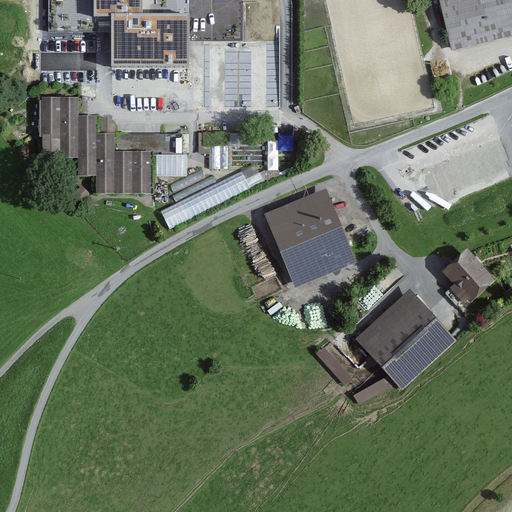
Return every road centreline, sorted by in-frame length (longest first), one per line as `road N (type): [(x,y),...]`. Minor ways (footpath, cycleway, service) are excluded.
road 1 (residential): [(98,300),(174,241),(340,164)]
road 2 (residential): [(445,317),(340,164)]
road 3 (residential): [(340,164),(511,93)]
